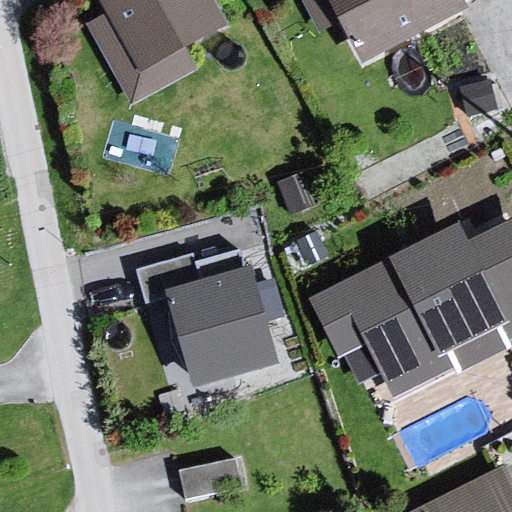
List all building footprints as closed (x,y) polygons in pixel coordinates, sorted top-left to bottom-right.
[(203,0),(93,0),(106,23),(87,32),(136,113),(200,81),(180,55),(223,38),(203,0)] [(452,0),(322,0),(358,67),(460,19),(452,0)] [(458,230),(310,308),(337,366),(363,353),(393,404),(440,374),(435,361),(500,331),(511,347),(511,226),(468,249),(458,230)] [(246,256),(162,281),(189,373),(274,348),(246,256)] [(511,511),(511,497),(502,478),(433,511),(511,511)]
